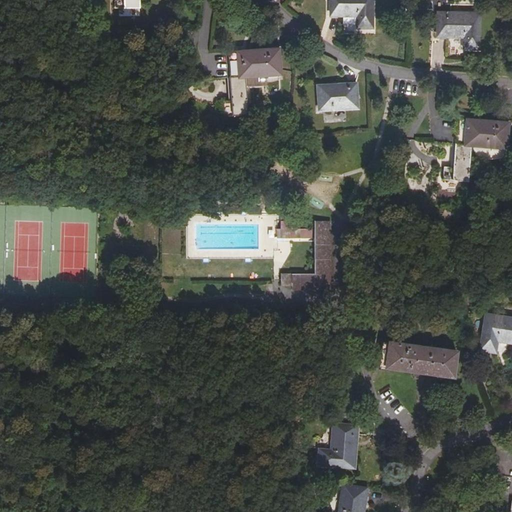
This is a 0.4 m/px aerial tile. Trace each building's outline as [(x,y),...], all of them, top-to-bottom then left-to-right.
[(140,8),(139,0),(114,0),(115,9),(140,8)] [(372,0),(330,0),(331,16),(358,16),(357,28),(372,28),(372,0)] [(479,14),(446,13),(446,17),(438,17),(438,37),(464,37),(464,49),(478,50),(479,14)] [(248,113),(246,77),(281,74),(280,61),(277,61),(276,49),(229,53),(232,101),(222,102),(223,115),(248,113)] [(318,87),(319,110),(357,108),(356,88),(348,89),(348,85),(318,87)] [(468,182),(471,146),(506,149),(507,135),(504,135),(505,123),(458,120),(454,168),(445,167),(443,180),(468,182)] [(330,290),(330,221),(314,221),(314,229),(277,229),(277,238),(315,238),(315,274),(281,274),(281,286),(293,286),(293,289),(330,290)] [(511,318),(486,315),(481,350),(495,352),(497,341),(511,342),(511,318)] [(382,342),(379,367),(453,376),(456,351),(382,342)] [(354,467),(357,434),(353,434),(353,426),(333,424),(331,451),(319,450),(318,464),(354,467)] [(363,488),(343,485),(339,511),(363,511),(365,496),(362,495),(363,488)]
